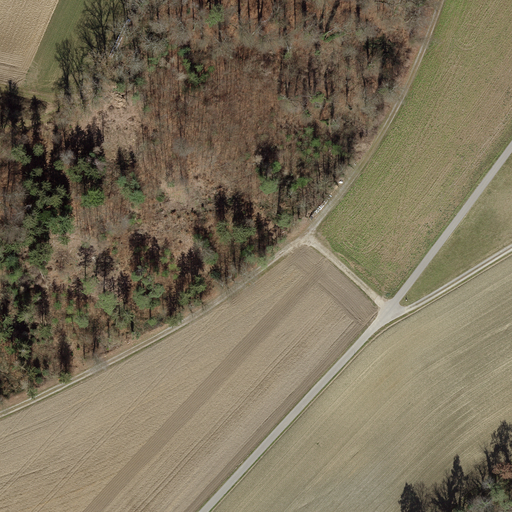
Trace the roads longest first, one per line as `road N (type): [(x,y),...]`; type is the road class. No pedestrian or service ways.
road 1 (track): [(0,412),(172,328),(304,231),(367,157),(398,105),(440,0)]
road 2 (track): [(511,248),(424,301),(390,309)]
